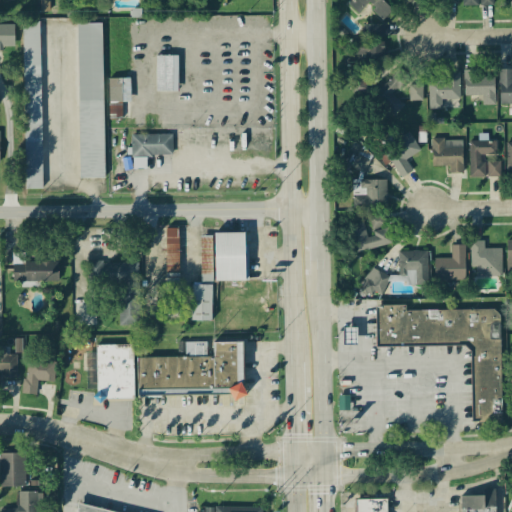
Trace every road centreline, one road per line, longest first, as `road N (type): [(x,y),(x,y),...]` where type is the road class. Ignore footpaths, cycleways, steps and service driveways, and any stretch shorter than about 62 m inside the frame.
road 1 (secondary): [(287,0),(292,362)]
road 2 (residential): [(0,212),(320,208)]
road 3 (secondary): [(320,208),(317,0)]
road 4 (secondary): [(324,476),(321,271)]
road 5 (residential): [(324,476),(444,473),(506,451)]
road 6 (tertiary): [(178,460),(0,424)]
road 7 (tertiary): [(324,452),(178,460)]
road 8 (residential): [(455,448),(324,452)]
road 9 (tertiary): [(178,460),(199,476),(295,476)]
